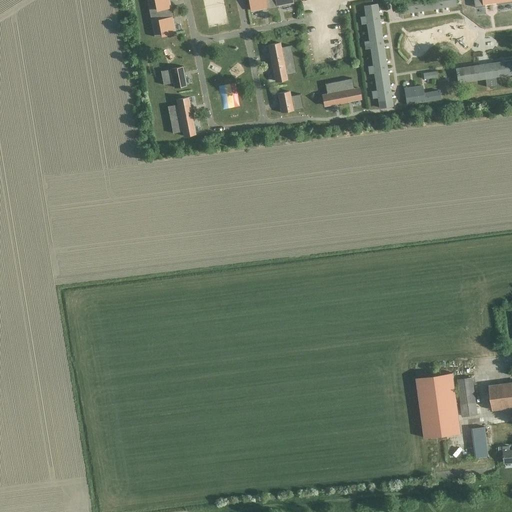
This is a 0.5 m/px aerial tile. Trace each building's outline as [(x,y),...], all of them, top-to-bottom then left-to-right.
[(146,0),(150,16),(172,11),(171,5),(169,6),(168,0),(146,0)] [(272,8),(270,0),(249,0),(251,10),(265,7),(266,9),(272,8)] [(402,14),(455,6),(454,0),(409,0),(400,1),(402,14)] [(511,0),(472,0),(474,12),(484,10),(484,9),(495,7),(495,8),(511,5),(511,0)] [(378,109),(391,107),(376,5),(362,7),(364,18),(360,18),(361,25),(365,24),(368,42),(363,43),(364,50),(369,49),(371,67),(367,68),(368,74),(373,74),(375,92),(371,93),(372,99),(376,98),(378,109)] [(172,11),(150,16),(154,36),(175,32),(172,18),(174,18),(172,11)] [(270,63),(293,59),(291,45),(280,47),(279,42),(268,44),(271,57),(269,57),(270,63)] [(296,72),(293,59),(270,63),(271,69),(273,68),(276,81),(286,79),(285,74),(296,72)] [(511,59),(455,68),(457,82),(485,78),(486,86),(496,85),(495,77),(511,74),(511,59)] [(160,70),(163,84),(174,82),(175,87),(185,85),(182,72),(184,72),(183,66),(160,70)] [(352,78),(338,80),(342,104),(348,103),(348,100),(361,98),(359,88),(354,89),(352,78)] [(342,104),(338,80),(324,83),(326,94),(322,95),(324,105),(336,103),(337,105),(342,104)] [(403,87),(406,104),(441,99),(439,90),(423,92),(422,85),(403,87)] [(288,91),(278,93),(280,106),(278,106),(279,112),(303,108),(300,93),(289,96),(288,91)] [(167,106),(170,119),(193,115),(192,109),(190,110),(187,97),(177,99),(178,104),(167,106)] [(193,115),(170,119),(172,133),(183,131),(184,136),(194,134),(192,121),(194,120),(193,115)] [(461,432),(452,372),(416,377),(424,437),(461,432)] [(463,416),(478,414),(472,377),(457,379),(463,416)] [(511,381),(489,385),(492,410),(511,407),(511,381)] [(508,445),(502,445),(504,463),(511,462),(511,449),(509,450),(508,445)]
